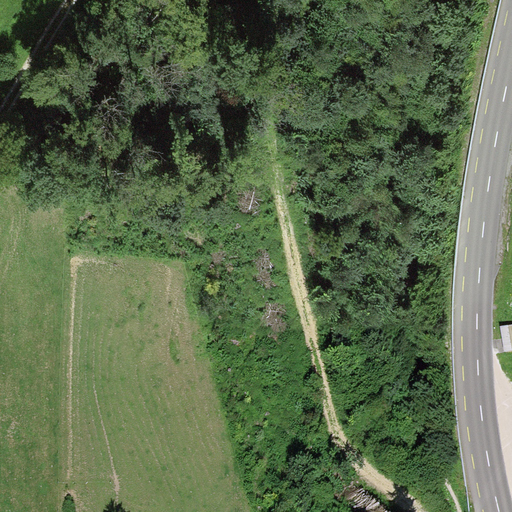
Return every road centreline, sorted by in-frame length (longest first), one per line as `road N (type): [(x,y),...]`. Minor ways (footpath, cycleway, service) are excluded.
road 1 (secondary): [(500,511),(476,314),(511,67)]
road 2 (track): [(418,511),(331,441),(264,182)]
road 3 (track): [(0,113),(70,0)]
